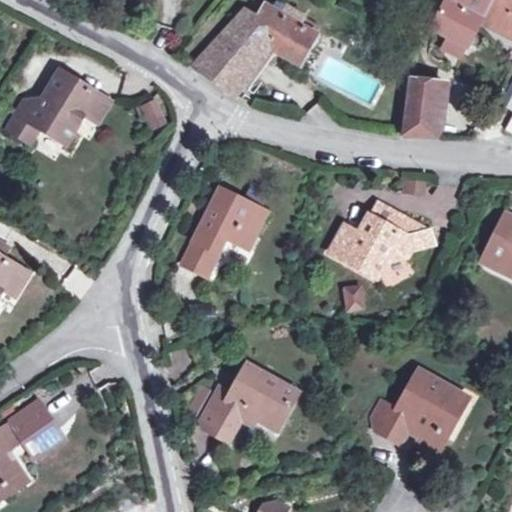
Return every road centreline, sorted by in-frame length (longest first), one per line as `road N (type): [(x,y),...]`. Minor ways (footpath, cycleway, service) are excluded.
road 1 (residential): [(511,161),(310,143),(211,98)]
road 2 (residential): [(211,98),(139,237),(126,277),(127,319)]
road 3 (residential): [(211,98),(30,0)]
road 4 (residential): [(127,319),(168,511)]
road 5 (residential): [(0,386),(69,340),(127,319)]
